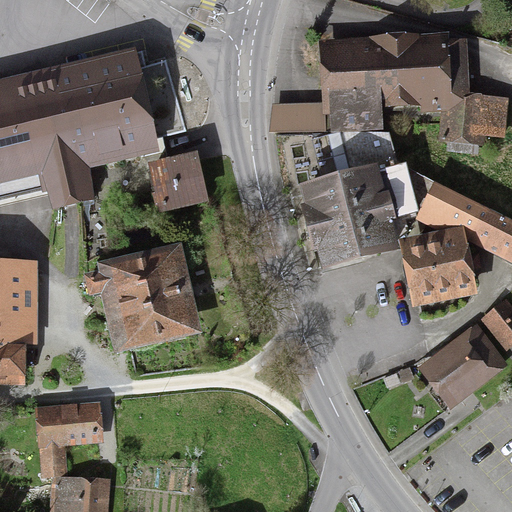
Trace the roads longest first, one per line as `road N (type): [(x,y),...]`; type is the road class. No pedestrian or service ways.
road 1 (tertiary): [(248,33),(247,134),(298,323)]
road 2 (residential): [(0,240),(21,239),(67,265),(104,388)]
road 3 (residential): [(235,376),(104,388)]
road 4 (tertiary): [(298,323),(351,443)]
